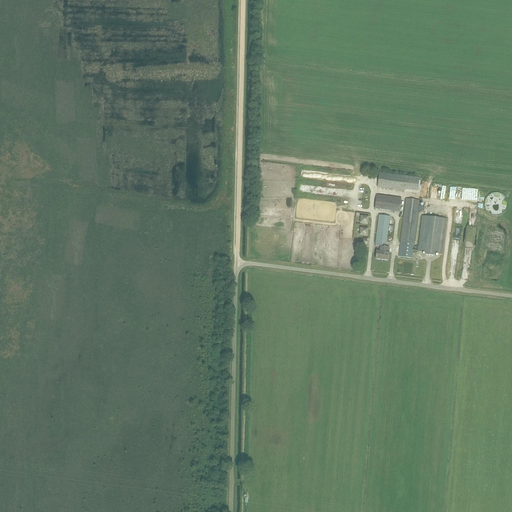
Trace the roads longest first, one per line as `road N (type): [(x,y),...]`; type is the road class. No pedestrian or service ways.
road 1 (unclassified): [(511,297),(237,261)]
road 2 (track): [(243,0),(237,261)]
road 3 (unclassified): [(230,511),(237,261)]
